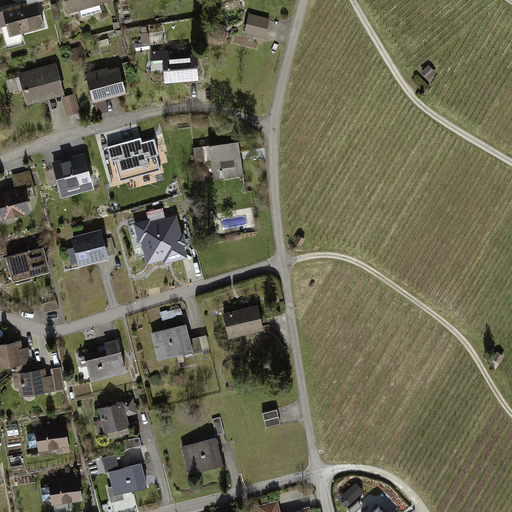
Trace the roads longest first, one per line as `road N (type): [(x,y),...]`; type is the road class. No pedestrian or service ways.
road 1 (track): [(281,261),(343,256),(387,280),(470,347),(511,412)]
road 2 (residential): [(0,316),(66,329),(281,261)]
road 3 (residential): [(0,157),(112,123),(235,111),(274,123)]
road 4 (track): [(511,161),(421,104),(353,0)]
road 5 (residential): [(318,473),(281,261)]
road 6 (residential): [(318,473),(171,511)]
road 7 (residential): [(281,261),(274,123)]
road 8 (residential): [(274,123),(305,0)]
road 9 (residential): [(318,473),(366,470),(389,478),(424,511)]
